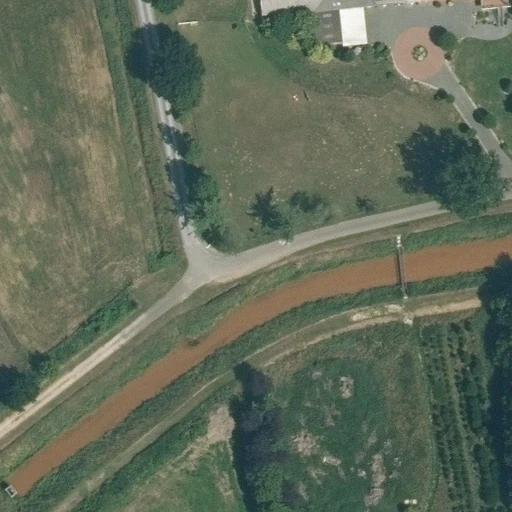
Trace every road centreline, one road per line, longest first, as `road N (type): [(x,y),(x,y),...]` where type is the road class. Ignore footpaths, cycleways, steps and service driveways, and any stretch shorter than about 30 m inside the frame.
road 1 (unclassified): [(511,194),(214,265),(185,229),(142,0)]
road 2 (track): [(227,265),(168,299),(0,435)]
